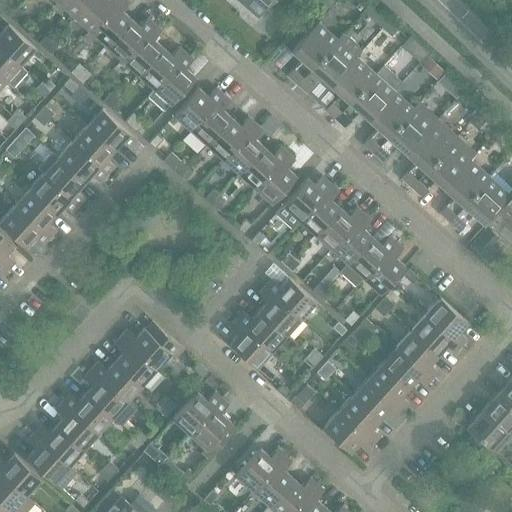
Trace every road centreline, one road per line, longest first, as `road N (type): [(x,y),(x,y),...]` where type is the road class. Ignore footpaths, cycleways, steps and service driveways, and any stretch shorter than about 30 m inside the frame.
road 1 (residential): [(166,0),(511,311)]
road 2 (residential): [(15,408),(132,282),(192,334)]
road 3 (residential): [(0,314),(155,152)]
road 4 (residential): [(511,329),(365,490)]
road 5 (residential): [(511,114),(388,0)]
road 6 (residential): [(269,404),(365,490)]
